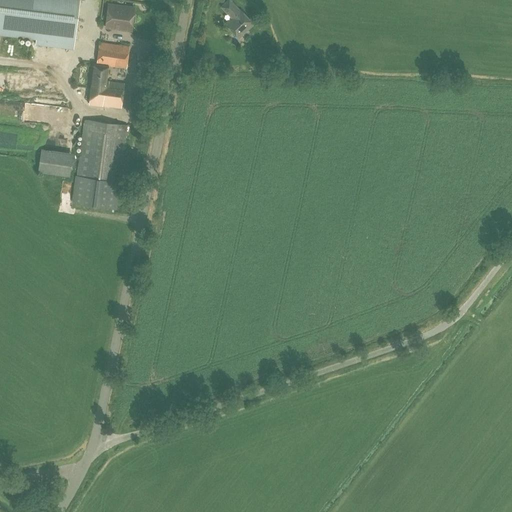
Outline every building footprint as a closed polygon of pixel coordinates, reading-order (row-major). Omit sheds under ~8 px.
[(0,0),(0,34),(36,39),(36,44),(73,49),(79,0),(0,0)] [(225,24),(238,38),(253,24),(240,10),(240,11),(229,0),(228,0),(221,7),(232,18),(225,24)] [(106,27),(131,30),(132,22),(135,23),(136,16),(133,15),(134,7),(109,4),(106,27)] [(103,105),(121,108),(124,83),(106,81),(108,65),(126,68),(129,46),(100,42),(97,64),(94,63),(89,104),(103,106),(103,105)] [(46,114),(46,123),(74,123),(74,114),(46,114)] [(73,202),(116,208),(127,125),(85,119),(77,175),(76,175),(73,202)] [(37,171),(69,176),(73,152),(40,148),(37,171)]
